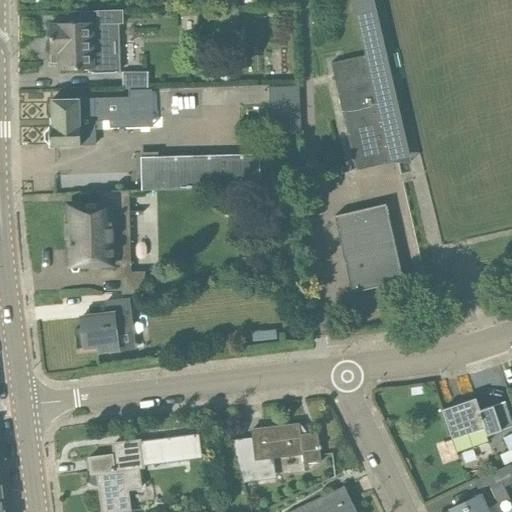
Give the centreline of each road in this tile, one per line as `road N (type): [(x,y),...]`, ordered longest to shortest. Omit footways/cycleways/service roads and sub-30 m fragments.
road 1 (residential): [(24,411),(343,372)]
road 2 (unknown): [(0,169),(102,157),(149,134),(238,127)]
road 3 (tertiary): [(24,411),(0,229)]
road 4 (residential): [(343,372),(447,357),(511,337)]
road 5 (residential): [(404,511),(343,372)]
